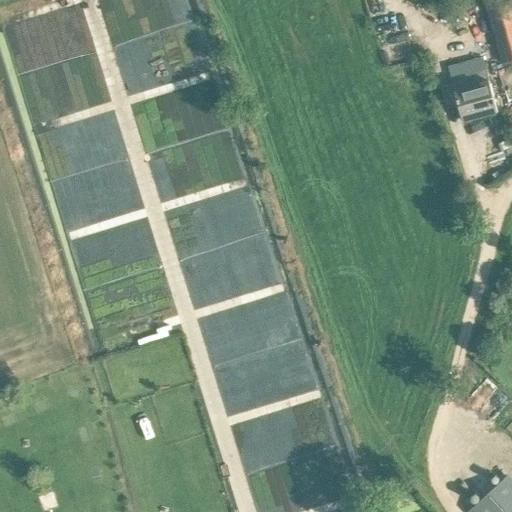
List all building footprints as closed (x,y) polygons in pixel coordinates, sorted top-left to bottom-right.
[(511,0),(491,0),(485,2),(503,65),(511,62),(511,0)] [(452,78),(463,121),(498,111),(486,69),(452,78)] [(35,412),(52,405),(45,388),(28,395),(35,412)] [(95,484),(115,479),(110,459),(90,464),(95,484)] [(471,509),(473,511),(511,511),(511,480),(507,475),(471,509)] [(123,511),(122,503),(102,508),(102,511),(123,511)]
